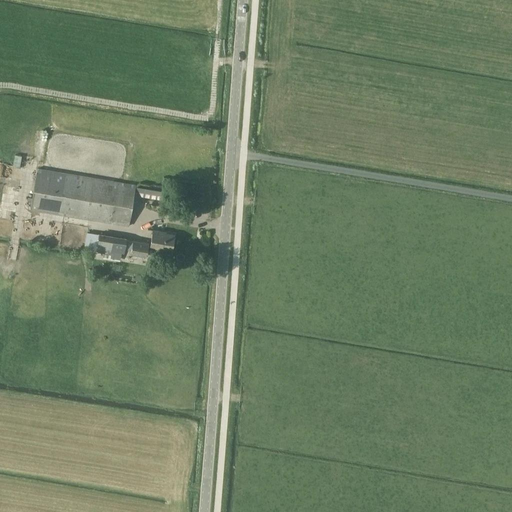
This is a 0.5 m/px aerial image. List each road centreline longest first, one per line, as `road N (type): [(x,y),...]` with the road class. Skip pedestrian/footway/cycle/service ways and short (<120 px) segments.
road 1 (tertiary): [(204,511),(231,153)]
road 2 (unclassified): [(231,153),(511,200)]
road 3 (tertiary): [(231,153),(242,0)]
